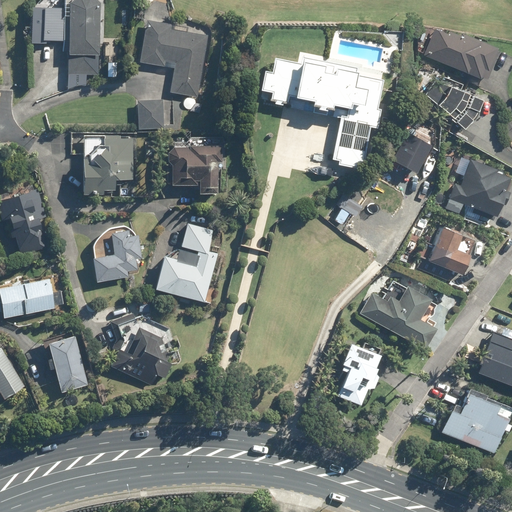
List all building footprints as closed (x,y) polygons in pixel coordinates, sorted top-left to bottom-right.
[(70,0),(68,73),(97,73),(98,53),(99,53),(101,1),(99,0),(70,0)] [(124,0),(123,12),(131,13),(132,0),(124,0)] [(32,5),(31,41),(59,42),(60,7),(32,5)] [(174,62),(170,91),(197,96),(207,34),(170,28),(171,22),(147,19),(141,61),(164,65),(165,60),(174,62)] [(431,29),(421,56),(477,77),(477,76),(485,79),(496,51),(492,49),(494,46),(457,32),(456,35),(445,31),(444,35),(431,29)] [(322,109),(324,110),(325,105),(344,109),(342,115),(336,114),(328,158),(335,159),(334,162),(351,165),(352,161),(358,162),(365,124),(372,126),(376,107),(373,107),(378,78),(352,74),(353,70),(351,69),(351,66),(299,56),(297,63),(270,57),(267,71),(260,70),(257,89),(267,91),(266,98),(271,99),(270,102),(277,103),(277,102),(282,103),(283,96),(306,100),(305,105),(309,106),(308,111),(321,113),(322,109)] [(458,90),(459,89),(446,85),(446,86),(430,81),(421,96),(450,122),(451,121),(460,129),(468,120),(467,119),(471,115),(473,110),(474,111),(479,99),(468,96),(469,93),(458,90)] [(162,98),(137,99),(138,127),(163,126),(162,98)] [(78,136),(78,159),(77,159),(77,194),(97,194),(97,189),(108,189),(108,179),(126,179),(126,139),(114,140),(114,136),(78,136)] [(194,180),(194,194),(211,193),(211,163),(216,163),(216,146),(167,145),(162,150),(162,161),(165,165),(165,184),(190,184),(190,180),(194,180)] [(489,196),(499,174),(469,161),(458,188),(449,184),(444,196),(488,215),(496,198),(489,196)] [(144,183),(116,182),(115,196),(143,198),(144,183)] [(37,218),(45,215),(36,187),(0,199),(0,213),(2,218),(6,217),(11,236),(15,235),(21,253),(46,246),(37,218)] [(185,224),(179,246),(195,251),(191,265),(161,256),(153,288),(201,301),(214,254),(204,251),(209,231),(185,224)] [(459,240),(456,237),(457,236),(438,227),(430,246),(445,252),(438,267),(458,276),(466,256),(464,256),(464,252),(463,249),(462,246),(461,242),(459,240)] [(105,232),(108,255),(87,258),(91,282),(123,277),(122,271),(132,270),(130,259),(136,258),(133,235),(123,237),(122,230),(105,232)] [(50,276),(0,285),(0,291),(4,315),(55,306),(50,276)] [(356,314),(421,349),(432,328),(416,320),(427,299),(403,286),(394,302),(386,297),(383,302),(368,294),(356,314)] [(116,339),(113,346),(118,348),(111,363),(151,383),(157,372),(164,376),(171,362),(166,360),(167,358),(160,337),(138,326),(135,318),(133,318),(131,312),(110,320),(116,339)] [(474,372),(511,387),(511,341),(489,332),(486,341),(485,340),(479,355),(476,354),(473,363),(477,365),(474,372)] [(68,335),(42,342),(56,392),(82,385),(68,335)] [(370,365),(374,355),(345,343),(338,363),(339,364),(337,370),(342,372),(332,396),(355,404),(361,388),(368,387),(373,375),(368,373),(371,366),(370,365)] [(0,356),(0,399),(1,401),(20,388),(0,356)] [(449,403),(437,432),(487,453),(501,417),(490,412),(493,404),(463,392),(457,407),(449,403)]
